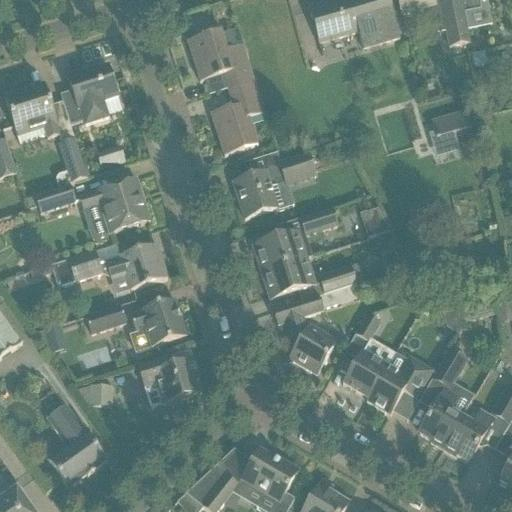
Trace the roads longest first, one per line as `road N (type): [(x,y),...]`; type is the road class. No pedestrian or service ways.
road 1 (residential): [(251,401),(127,8)]
road 2 (residential): [(442,511),(251,401)]
road 3 (residential): [(135,511),(251,401)]
road 4 (tertiary): [(0,47),(127,8)]
